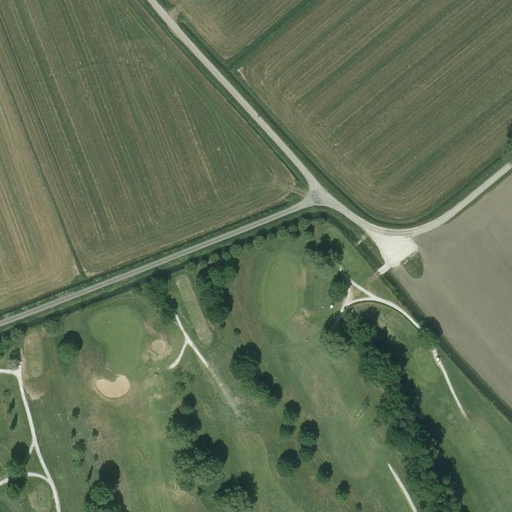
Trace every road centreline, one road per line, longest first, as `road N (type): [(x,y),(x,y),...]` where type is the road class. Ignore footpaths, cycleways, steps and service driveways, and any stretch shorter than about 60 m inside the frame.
road 1 (unclassified): [(0,324),(323,196)]
road 2 (unclassified): [(158,0),(323,196)]
road 3 (unclassified): [(323,196),(368,228),(413,232),(446,217),(511,162)]
